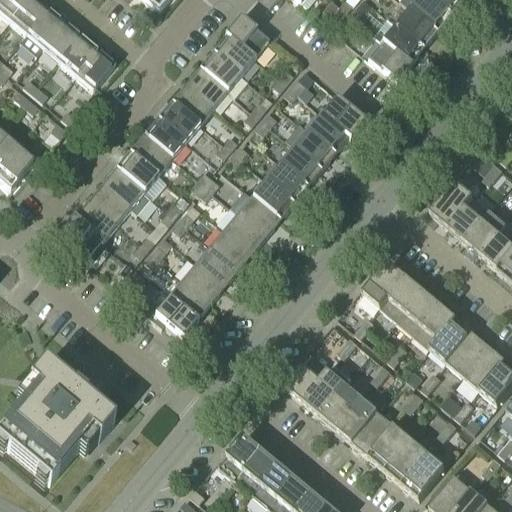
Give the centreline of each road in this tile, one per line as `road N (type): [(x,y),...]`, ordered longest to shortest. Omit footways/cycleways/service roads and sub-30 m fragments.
road 1 (residential): [(222,395),(380,205)]
road 2 (residential): [(203,417),(17,262)]
road 3 (residential): [(424,154),(238,0)]
road 4 (residential): [(17,262),(147,98),(148,69)]
road 5 (residential): [(222,395),(361,511)]
road 6 (residential): [(511,315),(380,205)]
road 7 (residential): [(424,154),(511,46)]
road 8 (residential): [(123,511),(203,417)]
